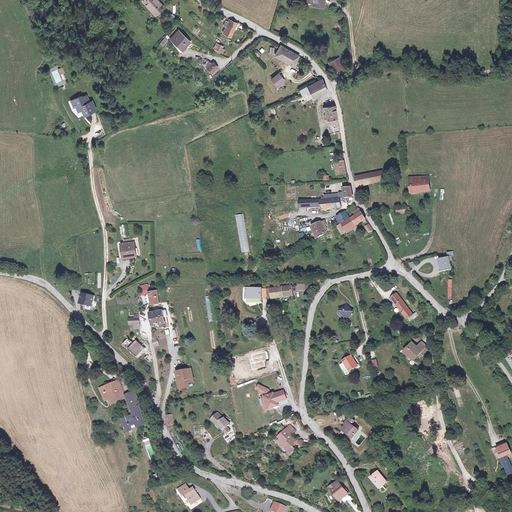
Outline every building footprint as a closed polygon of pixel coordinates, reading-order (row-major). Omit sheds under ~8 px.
[(142,0),(154,14),(163,7),(156,0),(142,0)] [(230,37),(236,24),(229,21),(227,23),(226,23),(226,24),(224,23),(223,27),(225,28),(222,33),(230,37)] [(179,30),(171,37),(182,49),(190,43),(179,30)] [(216,43),(213,50),(223,54),(226,47),(216,43)] [(275,56),(294,66),(299,57),(280,46),(275,56)] [(342,67),(340,62),(336,64),(335,61),(330,63),(334,71),(342,67)] [(213,66),(211,67),(206,71),(210,76),(217,71),(213,66)] [(274,85),(285,77),(281,72),(271,79),(274,85)] [(285,77),(274,85),(277,88),(287,80),(285,77)] [(309,92),(311,97),(317,95),(319,94),(325,91),(321,80),(314,83),(307,87),(309,92)] [(301,96),(309,92),(307,87),(306,87),(300,92),(301,96)] [(78,106),(82,118),(94,114),(91,105),(88,105),(86,99),(79,101),(78,98),(69,101),(71,108),(78,106)] [(338,128),(335,106),(323,107),(327,128),(333,127),(333,129),(338,128)] [(343,161),(339,162),(335,162),(337,175),(345,173),(343,161)] [(379,171),(367,173),(368,183),(381,181),(379,171)] [(368,183),(367,173),(355,175),(357,185),(368,183)] [(416,174),(417,181),(429,180),(429,173),(416,174)] [(429,180),(417,181),(409,182),(410,191),(418,190),(418,189),(429,188),(429,180)] [(345,196),(352,196),(350,190),(349,186),(343,187),(345,196)] [(320,210),(332,209),(331,202),(331,200),(320,201),(320,200),(299,202),(300,209),(320,206),(320,210)] [(339,201),(331,202),(332,209),(340,208),(339,201)] [(339,214),(342,220),(349,217),(346,211),(339,214)] [(360,212),(342,222),(346,230),(364,218),(360,212)] [(346,230),(342,222),(336,226),(340,233),(346,230)] [(324,230),(321,224),(320,223),(313,227),(318,238),(326,234),(324,230)] [(133,242),(125,243),(122,244),(124,256),(135,255),(133,242)] [(448,258),(439,260),(441,271),(450,269),(448,258)] [(272,298),(279,297),(292,296),(292,289),(284,289),(284,287),(276,288),(277,289),(271,290),(272,298)] [(158,290),(149,292),(152,304),(160,303),(158,290)] [(248,298),(253,298),(267,297),(266,290),(245,290),(245,293),(248,293),(248,298)] [(413,314),(399,292),(392,297),(407,319),(408,319),(410,321),(419,315),(417,312),(413,314)] [(254,302),(253,298),(248,298),(248,293),(245,293),(246,302),(254,302)] [(94,298),(82,295),(80,305),(91,308),(94,298)] [(348,306),(341,312),(347,318),(353,312),(348,306)] [(152,314),(155,326),(166,324),(163,311),(152,314)] [(129,339),(124,345),(138,358),(143,352),(135,344),(129,339)] [(137,341),(135,344),(143,352),(146,349),(137,341)] [(417,361),(429,347),(423,342),(417,348),(413,345),(406,352),(417,361)] [(351,356),(344,360),(351,371),(358,366),(351,356)] [(180,377),(183,388),(189,386),(189,382),(193,381),(190,366),(176,369),(178,378),(180,377)] [(118,381),(100,388),(105,400),(110,397),(112,400),(116,398),(117,400),(125,396),(118,381)] [(260,384),(259,388),(262,389),(261,391),(265,393),(266,395),(269,403),(266,404),(268,408),(280,404),(279,401),(288,397),(285,389),(276,392),(275,391),(272,392),(270,388),(260,384)] [(134,397),(129,400),(130,402),(131,402),(136,414),(124,419),(125,421),(124,422),(127,429),(131,428),(130,425),(134,423),(137,428),(145,424),(140,412),(141,412),(134,397)] [(218,421),(221,424),(225,427),(227,425),(231,421),(230,420),(225,416),(224,414),(223,415),(218,410),(211,416),(216,422),(218,421)] [(171,415),(166,416),(170,427),(174,425),(171,415)] [(350,417),(346,422),(346,426),(342,431),(352,439),(358,433),(351,426),(355,422),(350,417)] [(275,437),(272,440),(276,444),(277,443),(281,447),(282,446),(288,451),(287,452),(290,455),(295,450),(293,448),(294,447),(295,447),(297,445),(301,447),(304,444),(300,441),(295,443),(289,437),(293,432),(287,427),(284,431),(281,435),(280,436),(276,433),(274,436),(275,437)] [(511,456),(511,455),(511,452),(508,443),(498,447),(502,459),(506,457),(507,459),(511,457),(511,456)] [(380,488),(388,482),(378,470),(371,477),(380,488)] [(344,499),(349,495),(341,484),(339,486),(336,483),(329,490),(334,495),(335,494),(341,501),(344,499)] [(183,491),(188,497),(189,496),(191,499),(196,505),(204,498),(197,489),(193,492),(189,486),(183,491)] [(353,499),(349,495),(344,499),(348,503),(353,499)] [(275,502),(272,508),(280,511),(282,511),(285,507),(275,502)]
